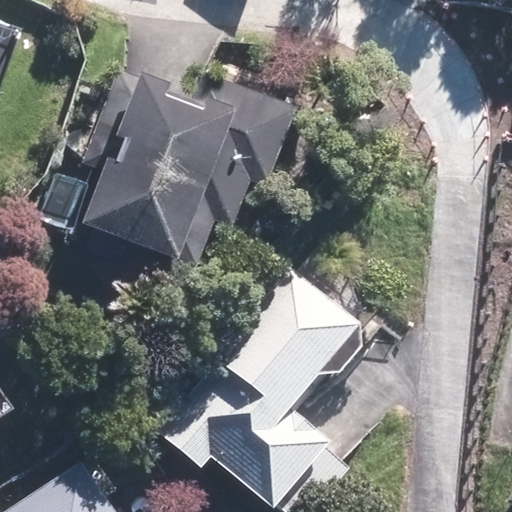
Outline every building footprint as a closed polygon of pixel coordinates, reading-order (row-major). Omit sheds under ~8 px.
[(0,60),(9,36),(0,32),(0,60)] [(305,98),(210,66),(203,86),(148,67),(142,85),(112,75),(84,157),(108,165),(90,220),(205,259),(220,215),(241,222),(258,172),(278,179),(305,98)] [(373,323),(304,265),(169,427),(215,466),(224,454),(293,511),(308,511),(367,442),(311,395),(373,323)] [(0,426),(8,421),(0,408),(0,426)] [(128,511),(89,453),(0,511),(128,511)]
